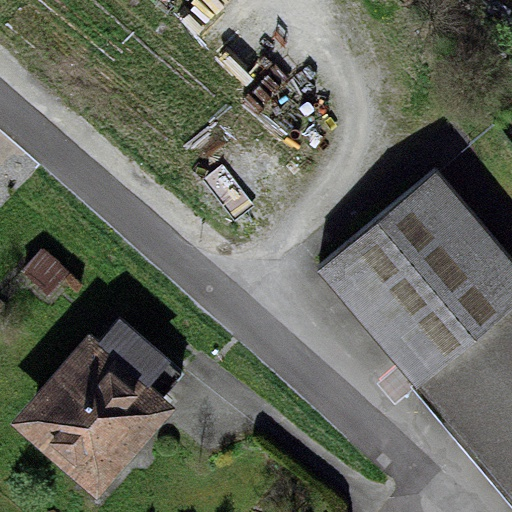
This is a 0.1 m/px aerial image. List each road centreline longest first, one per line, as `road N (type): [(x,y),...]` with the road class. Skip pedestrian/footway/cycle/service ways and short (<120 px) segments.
road 1 (residential): [(0,112),(371,432),(454,491)]
road 2 (track): [(245,323),(321,213),(347,109),(290,0)]
